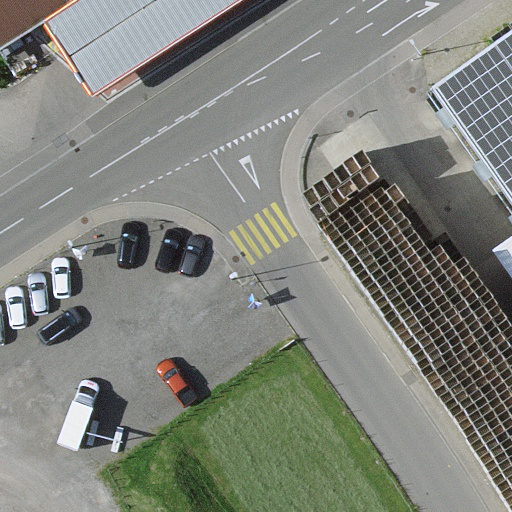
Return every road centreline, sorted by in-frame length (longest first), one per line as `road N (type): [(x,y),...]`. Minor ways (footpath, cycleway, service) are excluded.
road 1 (residential): [(452,511),(187,116)]
road 2 (residential): [(187,116),(0,232)]
road 3 (residential): [(366,0),(187,116)]
